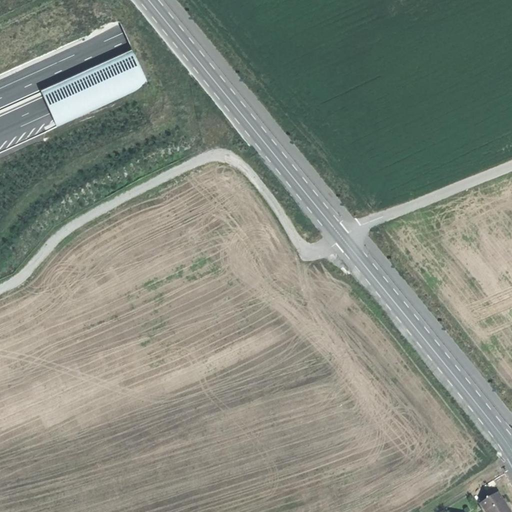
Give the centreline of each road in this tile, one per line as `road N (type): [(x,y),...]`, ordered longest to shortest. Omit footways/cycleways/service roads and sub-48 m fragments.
road 1 (track): [(511,165),(312,251),(235,159),(216,154),(96,210),(0,289)]
road 2 (tertiary): [(150,0),(511,448)]
road 3 (motorway): [(0,124),(278,0)]
road 4 (motorway): [(216,0),(0,98)]
